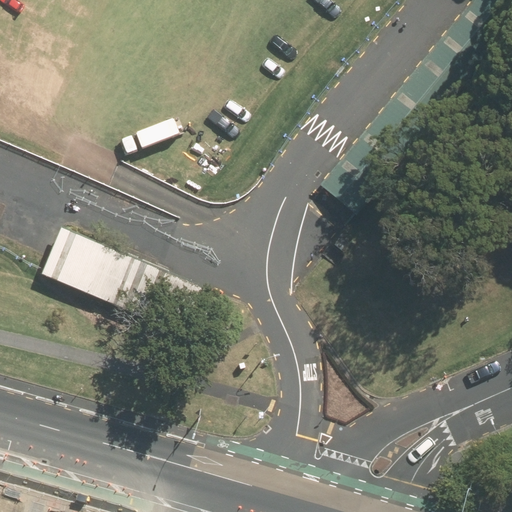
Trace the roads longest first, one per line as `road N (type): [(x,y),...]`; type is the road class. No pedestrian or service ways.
road 1 (residential): [(444,0),(326,139),(279,210),(267,286),(301,392),(282,493)]
road 2 (secondary): [(282,493),(0,413)]
road 3 (residential): [(334,508),(349,455),(370,431),(511,387)]
road 4 (residential): [(511,387),(421,460),(401,511)]
